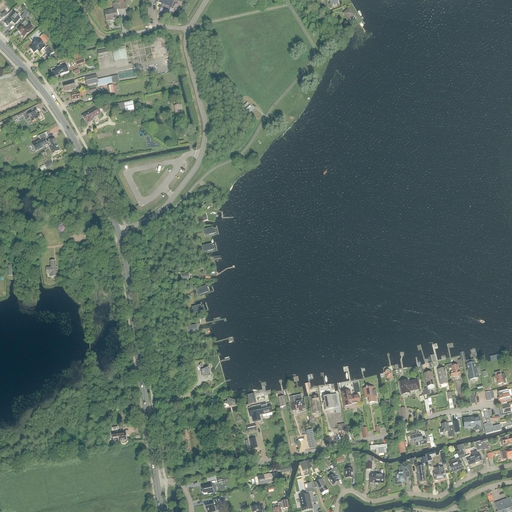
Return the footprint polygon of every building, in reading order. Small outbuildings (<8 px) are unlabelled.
[(106,21),(110,21),(117,19),(116,10),(127,8),(126,1),(123,2),(123,0),(118,0),(119,3),(113,4),(114,8),(104,10),(106,21)] [(153,0),(162,3),(161,7),(168,10),(170,6),(172,7),(174,1),(176,2),(178,1),(178,0),(153,0)] [(348,19),(354,14),(349,9),(343,13),(348,19)] [(8,14),(2,19),(4,21),(3,23),(4,24),(4,25),(6,26),(7,26),(7,27),(12,22),(15,25),(20,19),(12,11),(9,14),(8,14)] [(22,27),(18,31),(24,38),(30,32),(29,32),(32,29),(28,25),(25,21),(21,25),(22,27)] [(44,43),(48,39),(43,33),(39,37),(44,43)] [(32,45),(33,46),(30,49),(34,53),(37,50),(39,52),(45,47),(38,39),(32,45)] [(114,60),(127,58),(125,46),(112,48),(114,60)] [(53,52),(48,47),(44,51),(47,53),(45,54),(48,57),(53,52)] [(97,51),(98,58),(108,56),(107,49),(97,51)] [(80,54),(73,56),(76,66),(85,63),(83,56),(81,57),(80,54)] [(60,76),(69,73),(65,63),(54,67),(55,69),(52,70),(55,77),(60,75),(60,76)] [(96,75),(85,77),(87,86),(98,83),(96,75)] [(100,85),(119,81),(117,75),(98,79),(100,85)] [(72,91),(73,90),(72,89),(76,88),(74,82),(63,85),(65,91),(69,90),(69,91),(70,91),(72,91)] [(80,95),(84,94),(84,91),(79,92),(80,93),(71,94),(72,100),(80,99),(80,95)] [(116,113),(134,109),(132,101),(128,102),(128,101),(118,103),(118,104),(114,105),(116,113)] [(92,119),(101,115),(97,107),(88,112),(89,114),(83,117),(85,121),(87,121),(88,124),(93,121),(92,119)] [(36,110),(26,115),(24,111),(16,115),(18,118),(23,116),(26,120),(30,118),(32,122),(40,117),(40,116),(39,114),(38,114),(36,110)] [(44,139),(32,145),(35,151),(48,145),(50,149),(57,145),(54,139),(46,143),(44,139)] [(53,155),(53,154),(54,155),(56,154),(55,153),(60,151),(57,145),(50,149),(53,155)] [(48,169),(53,166),(50,160),(48,161),(47,159),(46,160),(45,158),(43,160),(48,169)] [(197,217),(199,222),(207,220),(206,214),(197,217)] [(215,227),(203,230),(204,237),(216,235),(215,227)] [(214,244),(202,247),(204,254),(215,251),(214,244)] [(50,276),(57,275),(56,270),(55,271),(55,261),(51,262),(51,268),(47,269),(47,274),(50,274),(50,276)] [(208,285),(193,288),(196,296),(196,297),(210,293),(208,285)] [(212,303),(200,305),(201,312),(213,310),(212,303)] [(477,370),(476,370),(474,360),(466,361),(468,371),(467,371),(468,376),(469,375),(470,379),(477,378),(477,376),(478,375),(477,370)] [(448,372),(450,372),(451,377),(453,377),(458,376),(460,375),(457,365),(451,366),(451,364),(446,365),(448,372)] [(447,384),(447,379),(444,369),(437,370),(440,385),(447,384)] [(500,372),(499,372),(494,373),(495,377),(496,376),(498,384),(503,383),(502,380),(503,380),(504,380),(504,379),(505,379),(506,378),(506,377),(505,376),(505,375),(504,375),(503,375),(501,375),(500,372)] [(427,387),(434,385),(432,378),(431,373),(425,374),(426,379),(427,387)] [(418,379),(408,381),(399,382),(402,395),(410,393),(410,392),(420,390),(418,379)] [(387,403),(395,402),(394,396),(392,397),(392,393),(394,393),(393,384),(392,380),(389,381),(389,384),(385,385),(384,385),(386,403),(387,403)] [(375,397),(377,396),(376,391),(374,391),(373,387),(367,388),(367,387),(366,387),(366,388),(363,389),(365,398),(368,398),(369,403),(376,402),(375,397)] [(497,392),(499,398),(498,398),(499,404),(511,401),(508,390),(497,392)] [(349,391),(342,393),(345,408),(357,406),(357,403),(359,403),(358,396),(350,397),(349,391)] [(332,405),(331,395),(330,392),(322,393),(324,406),(332,405)] [(254,393),(247,395),(249,404),(256,403),(254,393)] [(314,413),(320,412),(318,402),(319,402),(317,396),(311,397),(311,399),(314,413)] [(298,411),(305,410),(303,401),(302,401),(302,399),(294,400),(294,401),(292,402),(293,403),(291,403),(292,411),(296,410),(296,412),(299,412),(298,411)] [(251,408),(254,423),(261,421),(259,416),(262,415),(272,413),(270,404),(266,405),(266,404),(259,405),(259,406),(257,407),(257,406),(251,408)] [(511,414),(509,404),(501,406),(502,410),(500,411),(501,417),(511,414)] [(484,412),(487,426),(492,425),(491,420),(492,421),(491,419),(490,419),(489,417),(488,410),(487,411),(487,412),(484,412)] [(480,427),(479,418),(463,420),(465,429),(474,428),(474,432),(480,431),(480,427)] [(449,437),(454,436),(452,426),(448,426),(448,423),(441,424),(442,428),(439,429),(440,433),(448,432),(449,437)] [(344,424),(337,425),(339,432),(346,431),(344,424)] [(126,434),(123,434),(123,431),(112,433),(113,440),(119,440),(119,441),(127,440),(126,434)] [(409,445),(415,443),(415,447),(427,444),(426,440),(423,440),(421,434),(419,435),(419,431),(410,433),(410,434),(407,435),(407,434),(406,434),(409,445)] [(503,446),(507,445),(507,446),(511,445),(510,443),(511,442),(511,437),(509,438),(509,436),(504,437),(505,438),(501,439),(503,446)] [(404,442),(397,443),(400,454),(406,452),(404,442)] [(387,449),(387,445),(369,446),(370,450),(376,450),(376,454),(386,453),(385,449),(387,449)] [(511,455),(511,449),(501,452),(503,459),(506,459),(506,457),(511,455)] [(448,462),(452,473),(456,471),(455,471),(463,468),(459,459),(462,458),(459,451),(456,453),(458,458),(448,462)] [(471,453),(471,454),(472,456),(471,457),(470,456),(465,458),(469,466),(482,460),(479,454),(478,454),(476,451),(471,453)] [(435,456),(435,454),(434,452),(430,453),(426,454),(428,462),(430,461),(429,457),(431,457),(435,456)] [(305,461),(299,463),(301,467),(303,466),(305,470),(308,469),(305,461)] [(331,470),(328,473),(330,477),(328,478),(329,480),(333,485),(339,481),(338,480),(335,475),(337,474),(334,469),(337,467),(334,462),(331,463),(333,469),(331,470)] [(394,479),(395,485),(401,484),(400,482),(406,482),(405,477),(409,477),(408,464),(400,465),(401,467),(398,468),(399,473),(396,473),(396,479),(394,479)] [(416,474),(417,480),(417,482),(425,481),(423,467),(417,468),(418,474),(416,474)] [(433,472),(434,480),(434,481),(438,480),(445,479),(444,472),(443,467),(434,468),(435,472),(433,472)] [(380,472),(379,474),(370,474),(369,482),(375,483),(376,483),(376,482),(378,482),(378,483),(384,483),(384,472),(384,471),(383,470),(381,470),(380,471),(380,472)] [(279,480),(278,473),(269,475),(268,474),(258,477),(260,485),(266,484),(265,483),(279,480)] [(328,490),(323,480),(322,479),(316,482),(318,486),(317,486),(319,490),(318,490),(320,494),(328,490)] [(203,494),(213,493),(213,494),(217,493),(216,488),(215,488),(214,485),(211,485),(211,484),(207,485),(208,486),(202,487),(203,494)] [(308,495),(299,497),(302,511),(311,509),(309,499),(314,498),(312,491),(307,491),(308,495)] [(216,498),(217,499),(212,500),(213,503),(205,505),(205,509),(207,509),(207,511),(213,511),(218,511),(216,502),(217,502),(220,501),(220,502),(221,502),(222,503),(225,501),(225,500),(227,499),(226,496),(216,498)] [(497,511),(507,511),(511,510),(511,504),(509,498),(495,504),(498,511),(497,511)] [(278,503),(278,505),(273,506),(273,508),(273,511),(280,511),(280,508),(283,508),(283,509),(288,508),(287,500),(282,501),(282,502),(278,503)]
